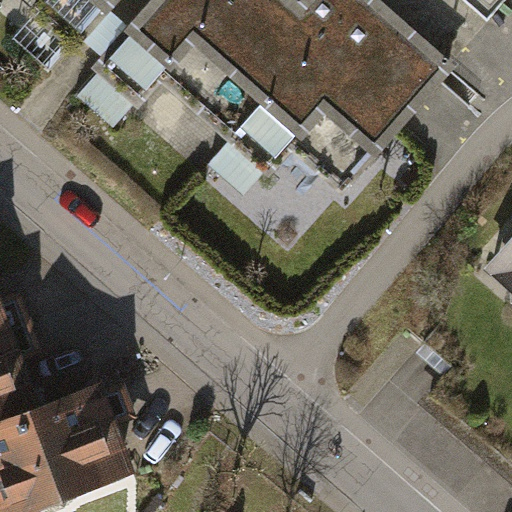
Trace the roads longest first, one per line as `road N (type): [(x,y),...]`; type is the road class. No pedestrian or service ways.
road 1 (residential): [(270,397),(511,123)]
road 2 (residential): [(0,170),(270,397)]
road 3 (residential): [(270,397),(403,511)]
